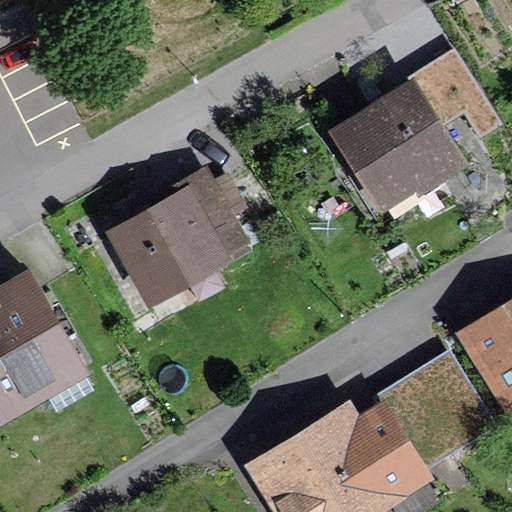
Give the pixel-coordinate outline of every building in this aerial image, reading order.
[(418,199),(470,167),(414,79),(328,134),(381,217),(415,195),(418,199)] [(251,245),(234,215),(247,208),(228,175),(215,182),(205,166),(169,187),(173,194),(104,234),(149,312),(233,263),(230,257),(251,245)] [(0,287),(0,426),(48,399),(55,411),(93,389),(86,377),(90,374),(68,338),(75,334),(57,303),(50,307),(28,270),(0,287)] [(511,423),(511,422),(511,298),(455,335),(511,423)] [(371,397),(376,405),(384,399),(428,467),(494,424),(446,350),(371,397)] [(273,511),(381,511),(435,478),(428,467),(384,399),(376,405),(358,416),(347,399),(243,465),(273,511)]
